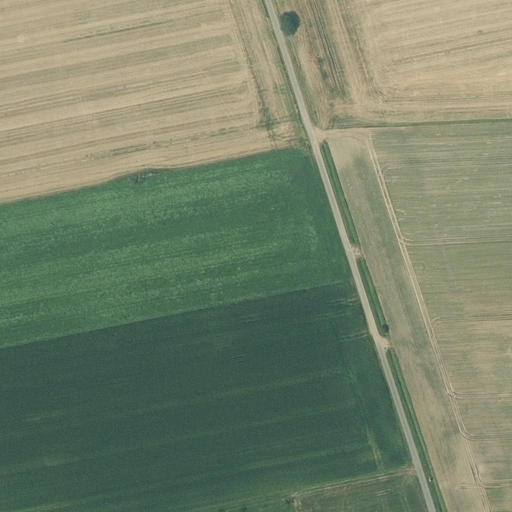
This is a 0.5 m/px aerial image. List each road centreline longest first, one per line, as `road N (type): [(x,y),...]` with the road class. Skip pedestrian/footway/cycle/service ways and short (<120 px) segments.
road 1 (unclassified): [(432,511),(267,0)]
road 2 (track): [(272,13),(314,16),(455,64)]
